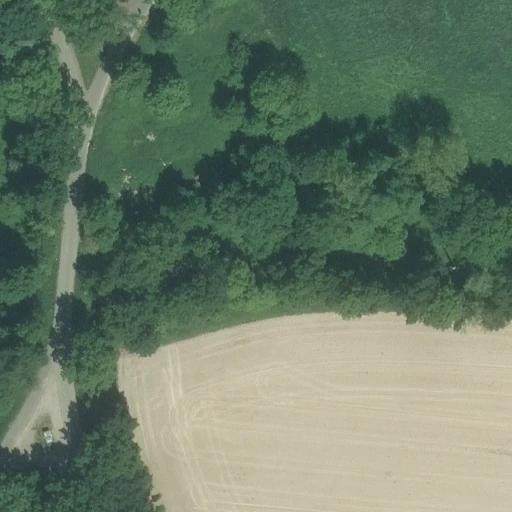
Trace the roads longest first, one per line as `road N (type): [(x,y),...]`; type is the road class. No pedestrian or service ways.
road 1 (unclassified): [(103,511),(82,471),(58,327),(86,121)]
road 2 (track): [(58,327),(0,462)]
road 3 (residential): [(86,121),(131,24),(153,0)]
road 4 (residential): [(41,0),(86,121)]
